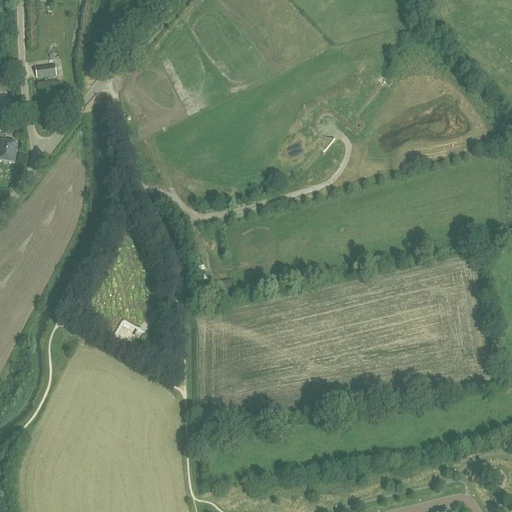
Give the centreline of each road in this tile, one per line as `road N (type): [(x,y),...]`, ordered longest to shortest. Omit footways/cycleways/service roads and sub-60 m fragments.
road 1 (unclassified): [(181,304),(169,244),(141,194),(105,78)]
road 2 (unclassified): [(44,155),(24,105),(21,0)]
